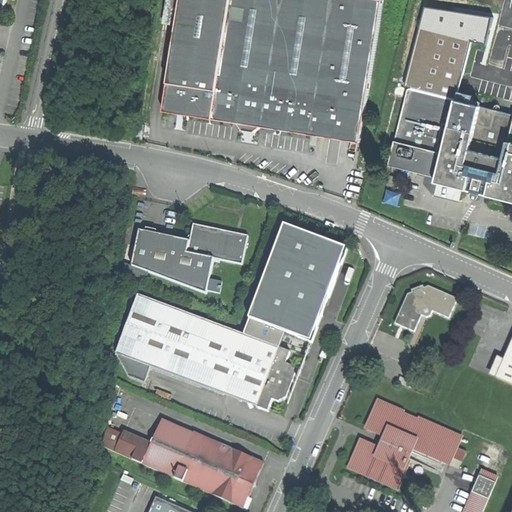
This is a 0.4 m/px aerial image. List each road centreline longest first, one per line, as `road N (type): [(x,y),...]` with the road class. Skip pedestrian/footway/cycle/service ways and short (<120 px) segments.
road 1 (unclassified): [(32,140),(249,184),(397,240)]
road 2 (unclassified): [(281,511),(397,240)]
road 3 (unclassified): [(32,140),(63,0)]
road 4 (unclassified): [(397,240),(511,290)]
